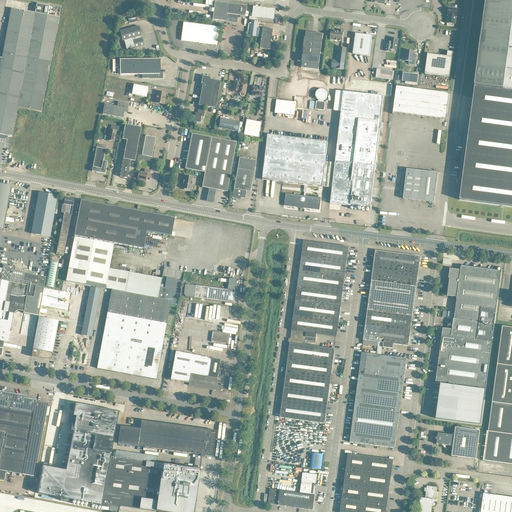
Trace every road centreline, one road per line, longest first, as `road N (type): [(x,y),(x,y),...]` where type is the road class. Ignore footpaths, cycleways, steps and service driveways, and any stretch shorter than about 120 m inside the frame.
road 1 (unclassified): [(260,511),(294,226)]
road 2 (unclassified): [(325,511),(362,235)]
road 3 (unclassified): [(241,412),(0,371)]
road 4 (unclassified): [(406,467),(437,245)]
road 5 (unclassified): [(241,412),(264,222)]
road 6 (tertiary): [(161,203),(0,173)]
road 7 (unclassified): [(161,203),(191,54)]
road 8 (unclassified): [(291,8),(282,67),(191,54)]
